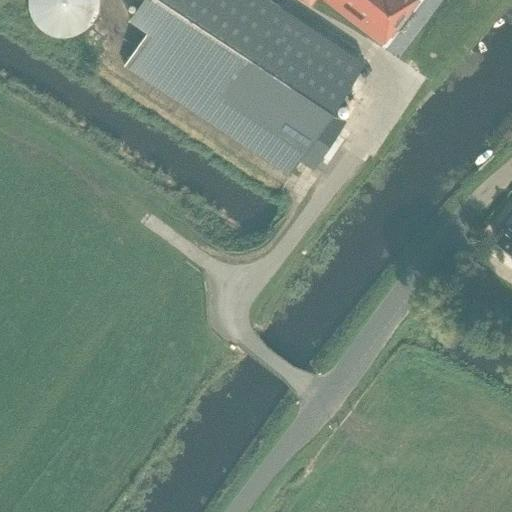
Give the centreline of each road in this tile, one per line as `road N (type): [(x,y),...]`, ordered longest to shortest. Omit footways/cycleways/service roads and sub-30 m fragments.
road 1 (unclassified): [(235,511),(413,269),(511,166)]
road 2 (unknown): [(305,218),(112,75)]
